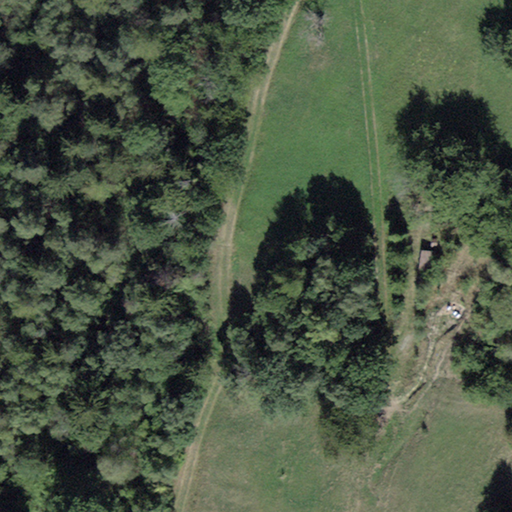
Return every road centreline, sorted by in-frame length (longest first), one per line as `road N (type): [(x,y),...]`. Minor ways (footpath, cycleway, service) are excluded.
road 1 (track): [(290,0),(220,268),(220,376),(196,433),(179,511)]
road 2 (track): [(351,0),(387,357),(412,315)]
